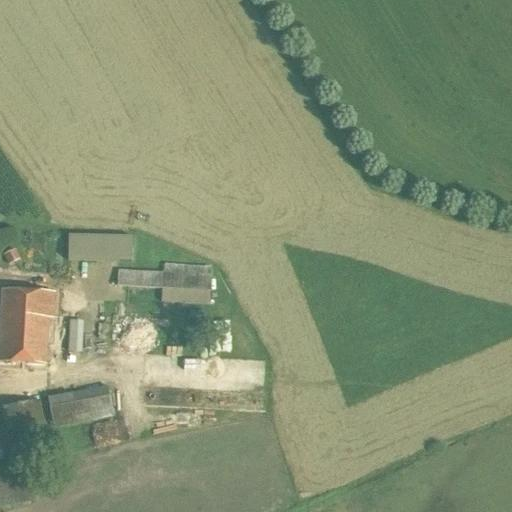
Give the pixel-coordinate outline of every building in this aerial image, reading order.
[(132,263),(132,238),(68,235),(68,261),(132,263)] [(14,250),(3,256),(8,267),(20,261),(14,250)] [(53,319),(54,294),(2,291),(0,326),(0,362),(45,365),(48,319),(53,319)] [(82,354),(83,322),(69,321),(67,353),(82,354)] [(256,369),(227,368),(227,379),(256,379),(256,369)] [(100,390),(98,431),(138,434),(141,393),(100,390)] [(48,410),(25,408),(24,436),(47,437),(48,410)] [(0,465),(0,503),(30,496),(21,460),(0,465)]
